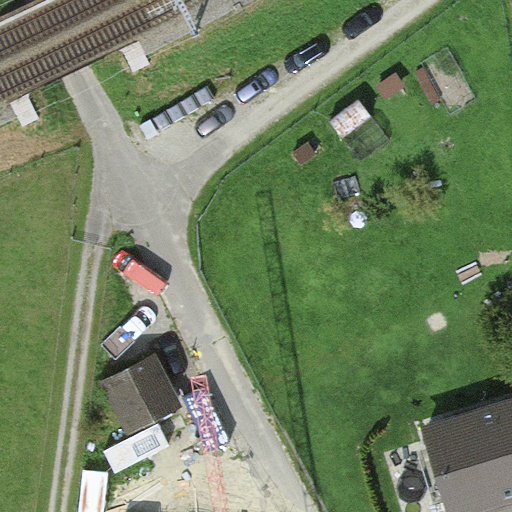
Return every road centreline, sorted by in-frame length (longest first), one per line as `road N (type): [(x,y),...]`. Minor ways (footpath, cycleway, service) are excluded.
road 1 (unclassified): [(298,511),(45,0)]
road 2 (track): [(108,117),(59,511)]
road 3 (track): [(414,0),(138,183)]
